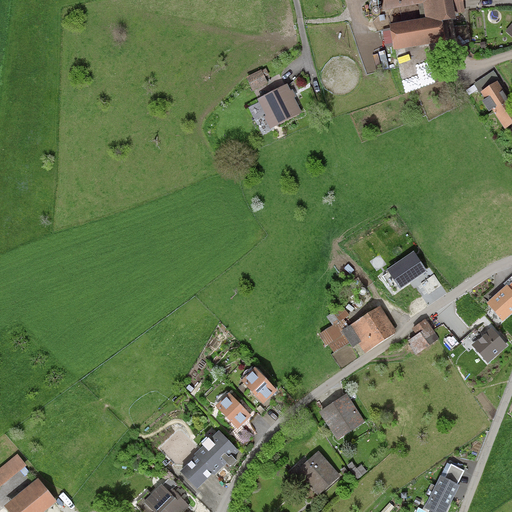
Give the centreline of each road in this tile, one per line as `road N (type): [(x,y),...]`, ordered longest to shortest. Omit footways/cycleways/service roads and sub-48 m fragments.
road 1 (residential): [(511,259),(308,396),(257,450),(222,511)]
road 2 (residential): [(511,385),(463,511)]
